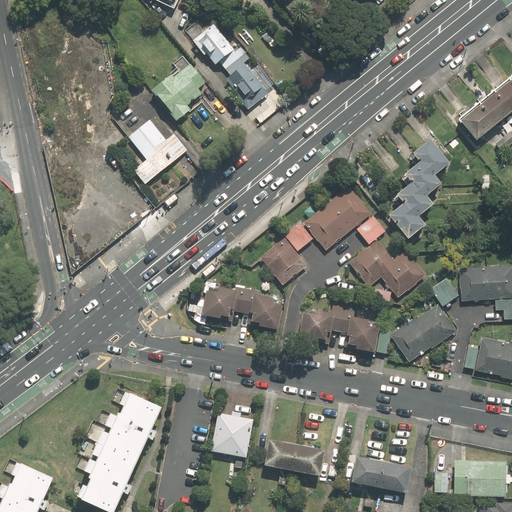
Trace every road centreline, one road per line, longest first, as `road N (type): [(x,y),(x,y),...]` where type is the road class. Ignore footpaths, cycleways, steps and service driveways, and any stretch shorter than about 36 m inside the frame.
road 1 (primary): [(102,302),(474,0)]
road 2 (tertiary): [(180,354),(511,414)]
road 3 (secondary): [(0,9),(38,192)]
road 4 (primary): [(0,355),(39,323),(50,302),(38,192)]
road 5 (tertiary): [(180,354),(101,346),(34,352)]
road 6 (secondary): [(38,192),(67,285),(102,302)]
